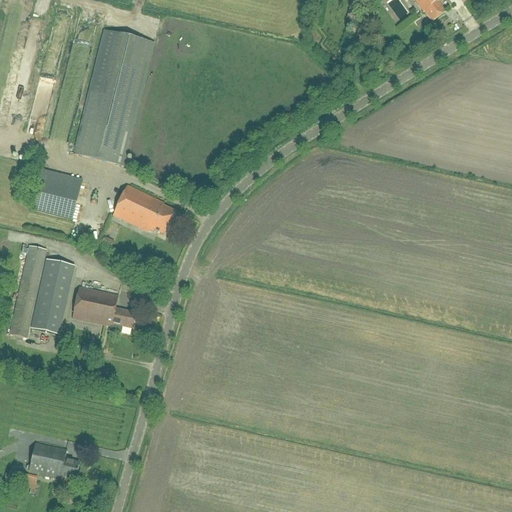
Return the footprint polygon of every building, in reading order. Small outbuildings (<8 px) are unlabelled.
[(424,12),(432,23),(445,13),(438,3),(441,0),(413,0),(423,13),(424,12)] [(404,4),(394,5),(395,18),(405,17),(404,4)] [(93,36),(94,12),(79,11),(78,36),(93,36)] [(124,168),(154,44),(105,32),(75,156),(124,168)] [(73,221),(81,188),(40,178),(31,211),(73,221)] [(158,202),(127,187),(114,217),(144,231),(145,229),(154,233),(155,231),(164,235),(175,213),(157,204),(158,202)] [(105,238),(101,245),(111,249),(114,242),(105,238)] [(11,336),(27,339),(45,259),(47,251),(31,248),(11,336)] [(46,262),(31,330),(59,337),(75,268),(46,262)] [(80,289),(73,320),(112,328),(111,332),(121,334),(123,328),(133,330),(137,314),(116,310),(119,297),(80,289)] [(128,306),(128,291),(120,291),(120,306),(128,306)] [(102,348),(84,344),(81,356),(99,360),(102,348)] [(60,481),(61,479),(75,482),(79,464),(65,461),(67,452),(35,445),(29,474),(60,481)] [(34,490),(36,481),(36,478),(22,475),(10,472),(7,484),(34,490)]
